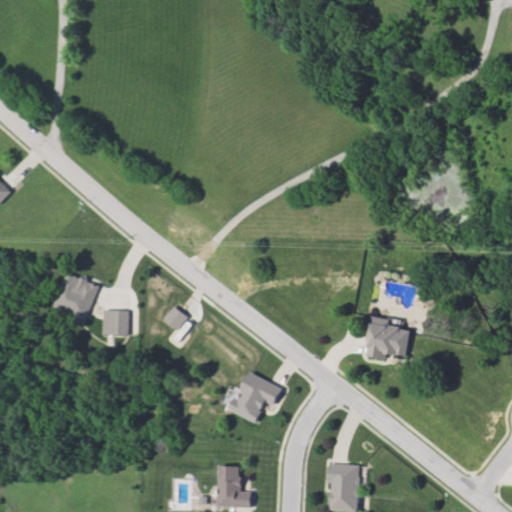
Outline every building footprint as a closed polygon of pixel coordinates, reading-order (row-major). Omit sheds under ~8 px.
[(0,177),(11,189),(0,198),(0,177)] [(70,273),(100,287),(86,318),(56,304),(70,273)] [(174,306),(188,316),(179,328),(165,319),(174,306)] [(104,309),(129,307),(131,331),(106,332),(104,309)] [(373,321),(412,330),(404,363),(366,355),(373,321)] [(253,372),(282,389),(260,426),(231,408),(253,372)] [(332,460),(363,461),(361,510),(329,509),(332,460)] [(220,505),(225,465),(249,467),(244,508),(220,505)]
